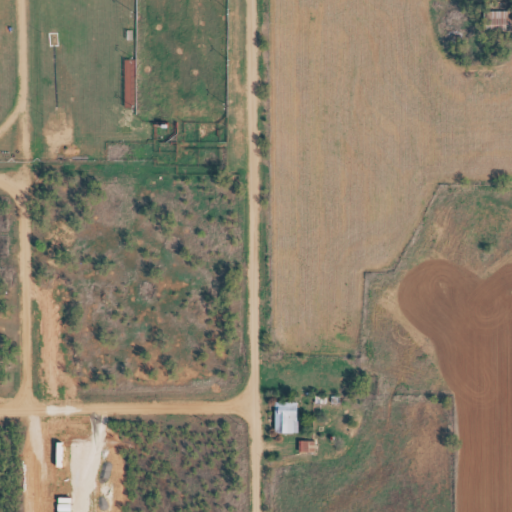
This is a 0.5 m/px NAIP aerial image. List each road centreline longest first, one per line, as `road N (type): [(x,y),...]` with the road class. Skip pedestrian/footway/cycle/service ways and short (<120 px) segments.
road 1 (residential): [(257,511),(251,0)]
road 2 (residential): [(256,409),(0,408)]
road 3 (residential): [(22,408),(18,182)]
